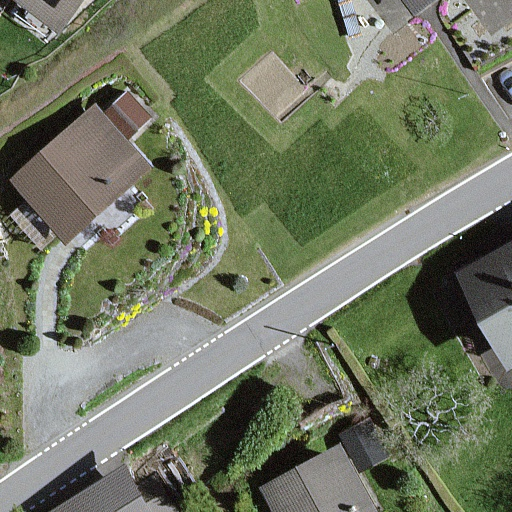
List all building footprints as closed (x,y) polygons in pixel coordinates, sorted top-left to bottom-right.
[(35,0),(65,21),(80,0),(35,0)] [(148,167),(101,112),(23,178),(70,233),(148,167)] [(511,250),(467,276),(511,355),(511,250)] [(375,511),(346,454),(272,491),(282,511),(375,511)] [(149,511),(128,476),(66,511),(149,511)]
